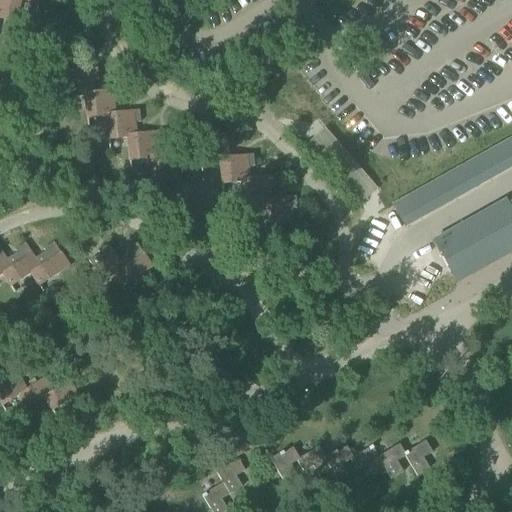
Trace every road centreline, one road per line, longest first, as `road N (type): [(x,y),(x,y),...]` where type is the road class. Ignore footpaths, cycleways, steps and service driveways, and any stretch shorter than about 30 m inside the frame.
road 1 (residential): [(409,330),(11,487),(0,499)]
road 2 (residential): [(347,273),(344,230),(321,184),(266,126),(183,106),(146,85),(114,51),(95,0)]
road 3 (residential): [(347,273),(230,272),(79,214),(0,227)]
road 4 (residential): [(511,471),(441,325)]
